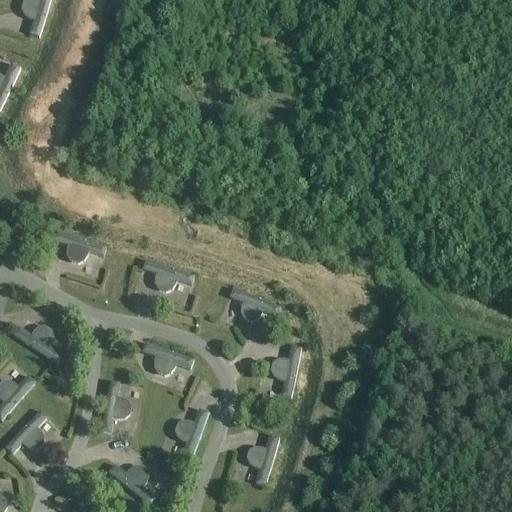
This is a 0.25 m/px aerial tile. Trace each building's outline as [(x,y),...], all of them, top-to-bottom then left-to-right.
[(41,41),(53,0),(42,0),(42,4),(38,2),(31,2),(26,5),(23,12),(26,18),(31,23),(35,24),(30,38),(41,41)] [(0,117),(22,72),(13,67),(7,81),(2,79),(0,78),(0,117)] [(104,261),(108,251),(59,235),(55,245),(70,250),(69,254),(68,260),(72,266),(79,269),(86,266),(89,261),(91,256),(104,261)] [(193,289),(196,279),(147,263),(143,273),(158,278),(157,282),(157,288),(160,294),(168,297),(174,294),(177,289),(179,284),(193,289)] [(278,321),(282,311),(234,292),(230,301),(244,307),(243,310),(242,317),(245,323),(252,326),(259,324),(263,320),(265,315),(278,321)] [(33,338),(22,330),(15,340),(57,369),(63,360),(51,352),(54,349),(56,342),(54,335),(47,330),(40,331),(36,335),(33,338)] [(191,375),(195,364),(147,347),(143,357),(157,362),(156,365),(156,371),(158,378),(166,381),(172,378),(176,374),(178,369),(191,375)] [(292,402),(303,352),(293,350),(290,364),(286,363),(280,363),(274,367),(272,375),(275,381),(280,384),(285,386),(282,400),(292,402)] [(150,387),(155,372),(123,361),(117,375),(150,387)] [(235,372),(242,391),(258,386),(252,367),(235,372)] [(0,423),(3,426),(37,387),(29,379),(20,391),(17,388),(10,385),(3,386),(0,389),(0,401),(2,404),(5,407),(0,413),(0,423)] [(126,424),(131,420),(133,412),(130,407),(124,403),(120,402),(122,388),(111,386),(102,436),(112,438),(115,423),(119,424),(126,424)] [(193,466),(210,417),(201,413),(196,427),(192,426),(185,425),(179,428),(176,436),(178,442),(183,446),(188,448),(182,462),(193,466)] [(40,454),(45,448),(45,442),(43,436),(39,432),(50,422),(42,414),(7,452),(14,459),(24,449),(27,451),(33,454),(40,454)] [(140,421),(143,452),(168,449),(165,419),(140,421)] [(266,492),(281,442),(271,439),(267,453),(262,451),(256,451),(250,455),(248,462),(251,468),(256,473),(260,474),(256,489),(266,492)] [(93,454),(75,483),(89,491),(91,487),(108,497),(116,483),(106,477),(113,466),(93,454)] [(128,478),(117,469),(110,477),(151,509),(158,500),(146,491),(148,488),(151,481),(149,475),(143,470),(136,471),(130,474),(128,478)] [(90,511),(88,498),(78,500),(80,511),(90,511)] [(0,511),(8,511),(9,511),(8,503),(2,500),(0,499),(0,511)]
